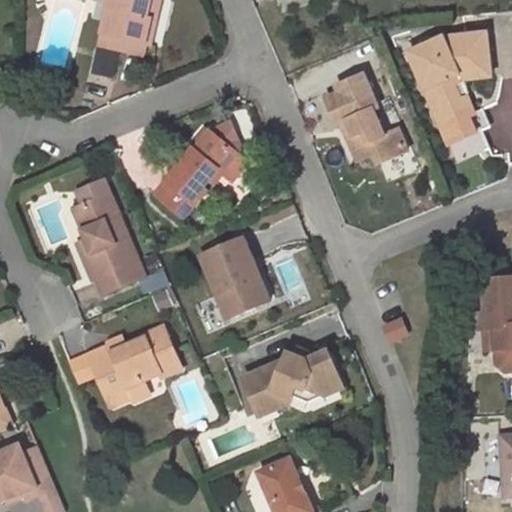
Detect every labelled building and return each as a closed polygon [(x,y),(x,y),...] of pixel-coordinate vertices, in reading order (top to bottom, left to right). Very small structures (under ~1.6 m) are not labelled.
[(146,56),(148,44),(141,43),(150,0),(105,0),(113,2),(103,46),(146,56)] [(152,46),(161,0),(150,0),(141,43),(148,44),(152,46)] [(458,75),(460,80),(494,78),(490,35),(441,39),(413,49),(420,66),(414,69),(447,145),(484,128),(477,110),(472,112),(467,97),(460,100),(453,82),(451,78),(458,75)] [(407,52),(414,69),(420,66),(413,49),(407,52)] [(98,53),(93,73),(114,77),(118,57),(98,53)] [(356,137),(349,140),(359,162),(376,155),(380,165),(410,151),(400,130),(387,136),(376,112),(382,110),(366,76),(340,87),(342,93),(328,99),(341,128),(344,127),(350,124),(356,137)] [(233,124),(212,132),(225,143),(236,131),(233,124)] [(344,127),(349,140),(356,137),(350,124),(344,127)] [(236,131),(225,143),(239,154),(243,149),(236,131)] [(242,164),(243,158),(239,154),(225,143),(212,132),(197,150),(194,149),(157,195),(182,217),(193,205),(195,207),(208,191),(204,188),(219,170),(225,176),(234,175),(242,164)] [(250,164),(243,158),(242,164),(234,175),(225,176),(233,183),(250,164)] [(83,205),(111,193),(106,180),(78,192),(83,205)] [(146,276),(111,193),(83,205),(75,208),(88,240),(78,244),(94,280),(97,279),(104,294),(146,276)] [(247,240),(204,257),(231,319),(266,305),(255,278),(262,275),(247,240)] [(262,275),(255,278),(266,305),(273,302),(262,275)] [(488,315),(481,315),(481,330),(496,329),(498,350),(499,364),(508,372),(511,371),(511,279),(486,281),(488,315)] [(405,320),(387,327),(394,342),(411,336),(405,320)] [(128,389),(144,382),(162,375),(163,378),(184,370),(166,327),(145,335),(146,338),(127,346),(112,352),(110,346),(90,355),(112,408),(133,400),(128,389)] [(496,329),(481,330),(483,351),(498,350),(496,329)] [(110,343),(110,346),(112,352),(127,346),(124,337),(110,343)] [(293,348),(290,356),(307,365),(317,361),(293,348)] [(298,389),(323,398),(343,390),(329,356),(317,361),(307,365),(290,356),(285,364),(245,380),(260,418),(289,406),(293,398),(298,389)] [(151,397),(144,382),(128,389),(133,400),(135,404),(151,397)] [(321,399),(323,398),(298,389),(293,398),(308,405),(321,399)] [(0,434),(15,428),(0,392),(0,434)] [(511,497),(511,436),(502,437),(506,498),(511,497)] [(39,496),(56,489),(40,452),(26,458),(25,453),(22,446),(0,455),(0,503),(24,494),(26,500),(39,496)] [(26,458),(40,452),(38,447),(25,453),(26,458)] [(278,511),(317,511),(310,495),(305,496),(301,486),(305,484),(295,460),(263,474),(278,511)] [(310,495),(305,484),(301,486),(305,496),(310,495)] [(39,496),(45,511),(65,511),(56,489),(39,496)]
